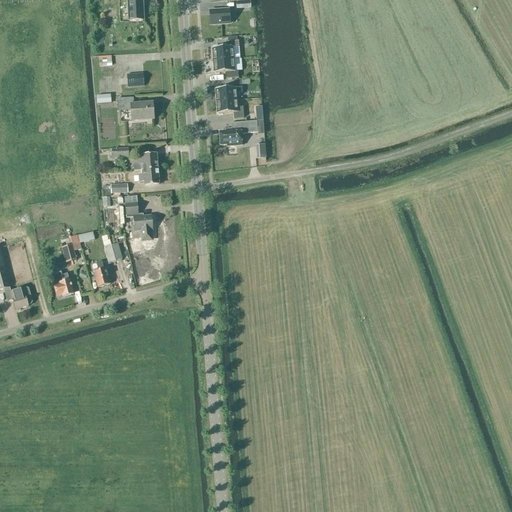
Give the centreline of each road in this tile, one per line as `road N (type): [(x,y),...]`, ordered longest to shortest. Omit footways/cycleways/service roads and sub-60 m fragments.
road 1 (unclassified): [(197,188),(376,160),(511,113)]
road 2 (tertiary): [(226,511),(204,281)]
road 3 (residential): [(0,333),(204,281)]
road 4 (tertiary): [(197,188),(181,0)]
